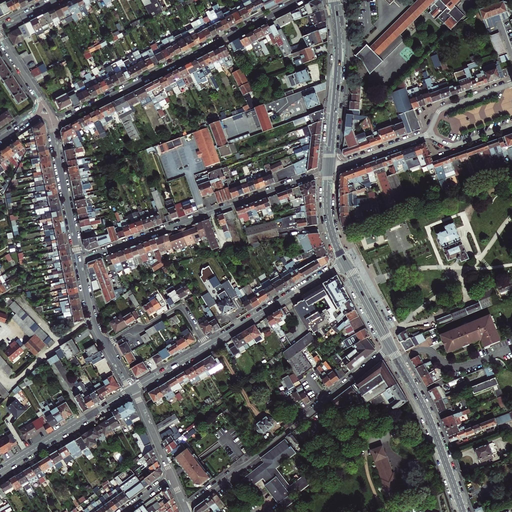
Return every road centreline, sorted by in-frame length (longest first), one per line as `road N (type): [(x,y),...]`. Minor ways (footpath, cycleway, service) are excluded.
road 1 (residential): [(52,122),(298,0)]
road 2 (residential): [(79,260),(328,169)]
road 3 (residential): [(390,348),(185,510)]
road 4 (primary): [(390,348),(424,408),(462,511)]
road 5 (primary): [(328,169),(334,0)]
road 6 (tertiary): [(344,263),(207,347)]
road 7 (tertiary): [(132,389),(0,469)]
road 8 (residential): [(79,260),(52,122)]
road 9 (residential): [(105,344),(182,307),(207,347)]
road 10 (residential): [(0,374),(10,387),(92,319)]
